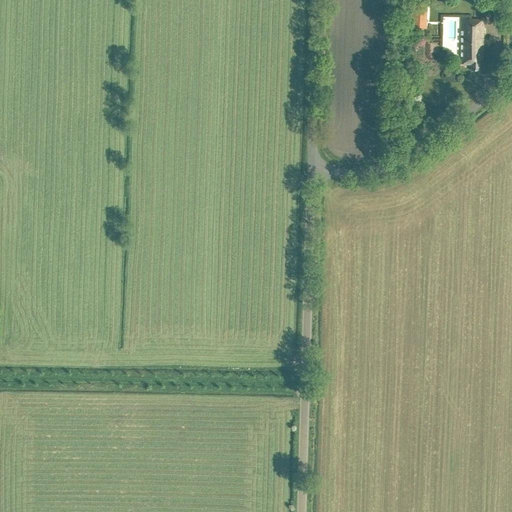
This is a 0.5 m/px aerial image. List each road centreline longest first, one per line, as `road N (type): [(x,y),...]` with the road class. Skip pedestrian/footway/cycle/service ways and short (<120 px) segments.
road 1 (unclassified): [(302,511),(308,162)]
road 2 (unclassified): [(308,162),(341,182),(386,175),(511,81)]
road 3 (unclassified): [(308,162),(314,0)]
